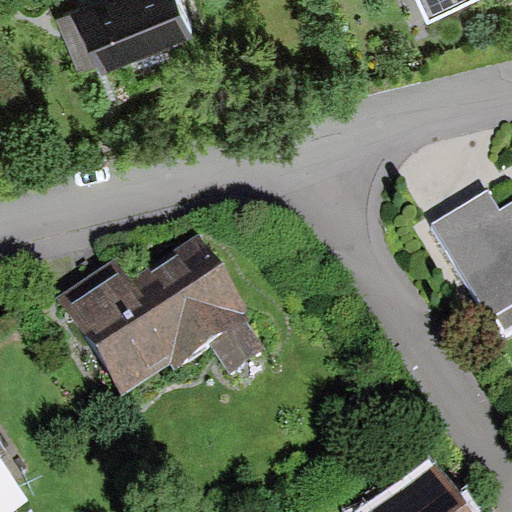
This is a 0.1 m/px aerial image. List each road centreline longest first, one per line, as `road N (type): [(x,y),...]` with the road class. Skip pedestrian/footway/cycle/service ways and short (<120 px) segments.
road 1 (residential): [(335,157),(362,262),(511,475)]
road 2 (residential): [(0,231),(335,157)]
road 3 (residential): [(335,157),(511,104)]
